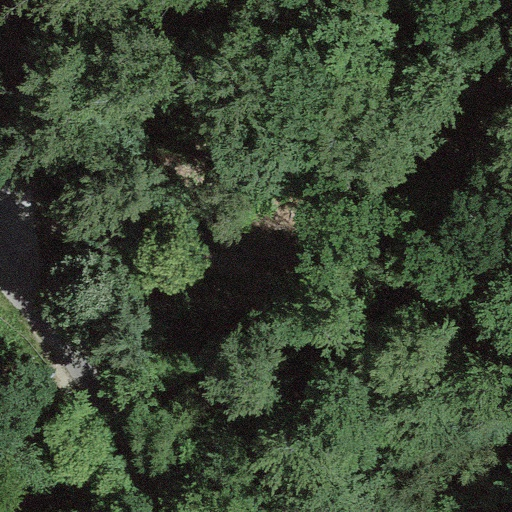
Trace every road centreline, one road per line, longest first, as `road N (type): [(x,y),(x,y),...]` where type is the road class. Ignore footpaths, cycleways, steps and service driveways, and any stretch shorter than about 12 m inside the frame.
road 1 (track): [(20,294),(181,511)]
road 2 (track): [(20,294),(0,38)]
